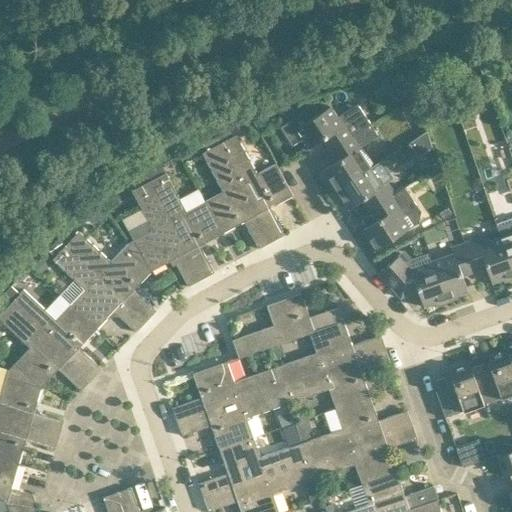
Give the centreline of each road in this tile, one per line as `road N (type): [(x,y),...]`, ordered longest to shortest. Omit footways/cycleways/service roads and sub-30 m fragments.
road 1 (residential): [(189,511),(141,373),(146,340),(186,304),(336,246),(404,342)]
road 2 (residential): [(483,511),(474,485),(440,466),(404,342)]
